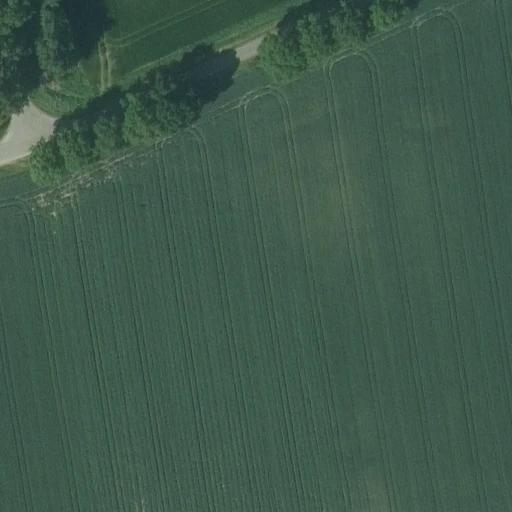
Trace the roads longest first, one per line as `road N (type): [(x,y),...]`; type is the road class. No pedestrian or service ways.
road 1 (unclassified): [(23,152),(371,0)]
road 2 (unclassified): [(23,152),(8,0)]
